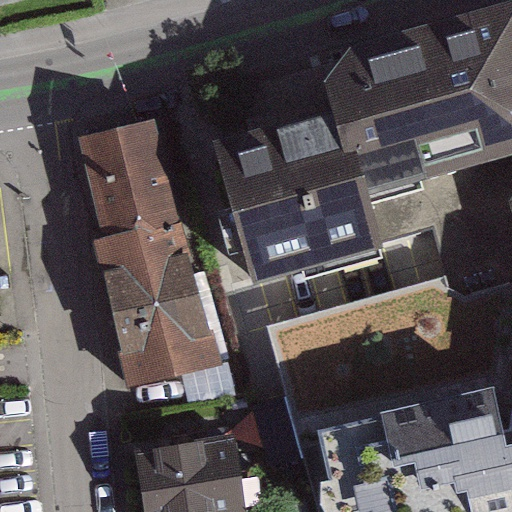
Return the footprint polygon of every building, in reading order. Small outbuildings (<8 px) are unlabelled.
[(511,150),(511,14),(348,60),(330,88),(333,118),(221,149),(252,280),(380,247),(364,193),(511,150)] [(174,115),(85,138),(113,244),(202,220),(174,115)] [(511,150),(364,193),(380,247),(431,233),(443,277),(460,296),(511,282),(511,150)] [(113,244),(99,245),(129,396),(238,374),(202,220),(113,244)] [(511,511),(511,282),(460,296),(443,277),(264,329),(316,511),(511,511)] [(244,435),(136,455),(146,511),(299,511),(291,468),(252,475),(244,435)]
